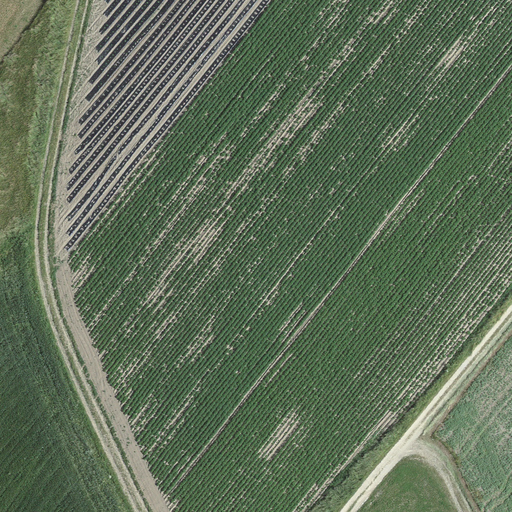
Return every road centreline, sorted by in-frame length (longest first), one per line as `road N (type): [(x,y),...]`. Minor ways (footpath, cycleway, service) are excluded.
road 1 (track): [(81,0),(40,225),(49,295),(142,511)]
road 2 (track): [(511,322),(356,511)]
